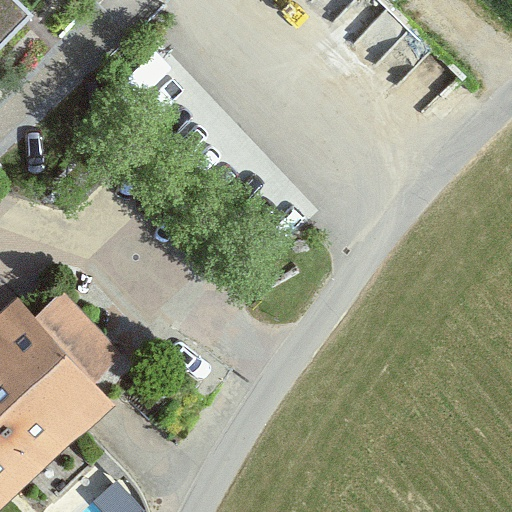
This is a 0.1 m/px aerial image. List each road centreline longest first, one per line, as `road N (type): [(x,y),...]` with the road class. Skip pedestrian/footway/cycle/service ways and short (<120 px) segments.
road 1 (unclassified): [(511,98),(391,209),(217,467),(197,511)]
road 2 (unknown): [(0,220),(222,339),(274,383)]
